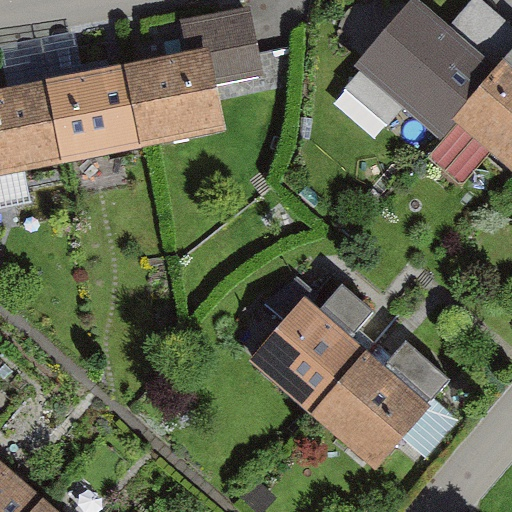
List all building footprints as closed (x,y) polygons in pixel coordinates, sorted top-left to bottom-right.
[(172,60),(0,95),(0,181),(221,136),(211,89),(263,78),(249,10),(165,27),(172,60)] [(490,72),(430,22),(375,88),(440,142),(451,128),(511,178),(511,73),(499,62),(490,72)] [(301,306),(245,370),(371,479),(427,414),(301,306)] [(409,334),(391,354),(437,394),(455,374),(409,334)] [(43,511),(0,474),(0,511),(43,511)]
